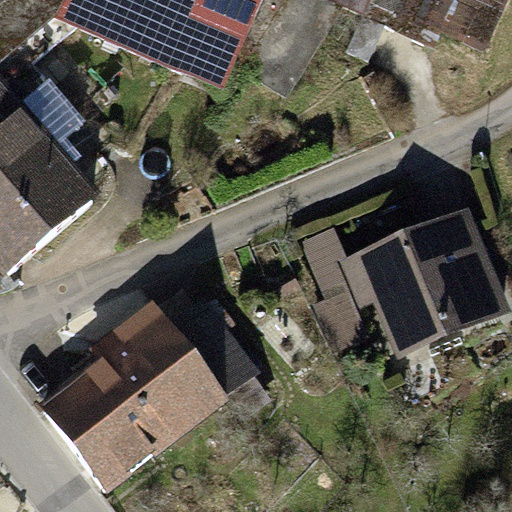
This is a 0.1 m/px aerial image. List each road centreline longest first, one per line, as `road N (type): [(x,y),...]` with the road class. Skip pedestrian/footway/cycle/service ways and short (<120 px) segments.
road 1 (residential): [(0,341),(451,136)]
road 2 (tertiary): [(73,511),(0,414)]
